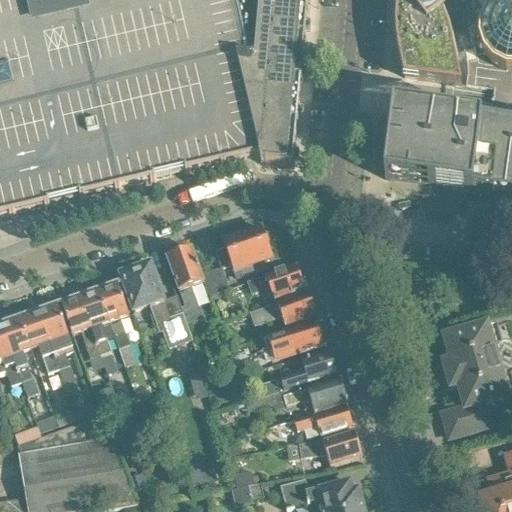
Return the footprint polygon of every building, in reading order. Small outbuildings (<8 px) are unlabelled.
[(0,0),(0,218),(8,216),(9,217),(10,217),(10,218),(15,217),(15,216),(16,215),(29,212),(31,212),(31,211),(44,208),(44,209),(45,209),(45,210),(50,209),(50,207),(51,207),(51,206),(64,203),(64,204),(66,203),(79,200),(79,201),(80,200),(81,201),(86,200),(85,199),(87,199),(86,198),(99,195),(99,196),(102,195),(102,194),(114,191),(114,192),(116,192),(116,193),(121,192),(121,191),(122,190),(122,189),(134,187),(137,187),(137,186),(149,183),(149,184),(151,183),(151,185),(156,184),(156,182),(157,182),(157,181),(170,178),(170,179),(172,178),(185,175),(185,176),(186,175),(186,176),(191,175),(191,174),(192,174),(192,173),(205,170),(205,171),(208,170),(207,169),(220,166),(220,167),(221,167),(222,168),(227,167),(226,166),(228,165),(227,164),(240,161),(240,162),(243,162),(243,161),(255,158),(255,159),(257,158),(257,160),(260,159),(261,165),(266,166),(288,168),(290,168),(290,170),(295,170),(295,165),(294,165),(294,156),(296,156),(297,151),(295,151),(297,127),(299,127),(299,122),(297,122),(298,113),(300,113),(300,108),(299,108),(301,84),(303,84),(303,79),(302,79),(302,70),(304,70),(304,65),(303,65),(305,41),(306,41),(307,36),(305,36),(306,27),(308,27),(308,22),(307,22),(308,0),(0,0)] [(398,0),(398,4),(396,17),(396,31),(397,44),(400,57),(405,80),(447,86),(462,87),(452,42),(449,30),(448,27),(443,14),(449,7),(454,1),(454,0),(458,0),(398,0)] [(498,6),(487,15),(481,28),(480,42),(484,56),(493,67),(506,73),(511,73),(511,1),(511,2),(498,6)] [(511,124),(404,111),(401,130),(392,128),(390,146),(399,147),(397,163),(388,161),(385,181),(511,197),(511,124)] [(215,254),(221,270),(221,272),(232,267),(237,280),(263,271),(261,265),(272,261),(262,231),(224,243),(227,250),(215,254)] [(202,277),(192,251),(190,252),(189,249),(178,253),(179,256),(168,260),(185,308),(181,309),(184,319),(187,329),(204,323),(192,289),(205,285),(203,281),(202,277)] [(123,276),(121,276),(134,312),(150,306),(160,336),(164,335),(170,352),(192,344),(187,329),(184,319),(181,309),(177,298),(164,302),(161,294),(163,293),(159,284),(156,274),(154,274),(151,266),(137,271),(136,268),(122,273),(123,276)] [(308,290),(304,280),(301,281),(297,268),(247,285),(251,297),(270,290),(275,304),(287,299),(306,293),(305,291),(308,290)] [(228,292),(221,272),(221,270),(202,277),(203,281),(205,285),(209,298),(228,292)] [(130,319),(118,287),(116,287),(112,286),(106,288),(104,292),(99,293),(108,317),(116,341),(125,368),(135,364),(129,348),(131,347),(122,321),(130,319)] [(99,293),(96,294),(92,293),(85,295),(83,299),(81,299),(91,329),(101,358),(112,354),(109,343),(116,341),(108,317),(99,293)] [(317,318),(309,295),(249,316),(254,329),(269,323),(272,333),(298,325),(317,318)] [(64,306),(62,306),(73,338),(81,335),(91,362),(101,358),(91,329),(81,299),(77,301),(73,300),(67,302),(64,306)] [(58,308),(56,308),(53,307),(47,309),(46,312),(39,314),(44,329),(50,343),(55,358),(60,373),(66,389),(74,386),(68,369),(71,368),(66,354),(73,351),(58,308)] [(39,314),(33,316),(30,315),(24,317),(23,320),(21,321),(27,337),(33,353),(41,350),(44,361),(50,376),(60,373),(55,358),(50,343),(44,329),(39,314)] [(9,322),(8,325),(2,327),(7,342),(12,356),(17,371),(22,386),(33,382),(25,356),(33,353),(27,337),(21,321),(18,322),(16,320),(9,322)] [(327,348),(319,323),(263,341),(271,365),(327,348)] [(0,376),(7,374),(13,389),(22,386),(17,371),(12,356),(7,342),(2,327),(0,328),(0,376)] [(503,349),(493,352),(487,328),(446,340),(453,364),(445,366),(452,389),(459,387),(466,410),(442,416),(450,441),(491,429),(484,406),(507,399),(500,375),(510,372),(511,371),(511,350),(508,349),(503,349)] [(338,378),(331,355),(301,364),(304,373),(279,380),(282,389),(278,391),(279,396),(338,378)] [(248,376),(261,371),(259,364),(246,368),(248,376)] [(348,407),(340,381),(284,399),(286,409),(310,403),(314,417),(347,407),(348,407)] [(256,403),(272,398),(268,385),(252,390),(256,403)] [(134,396),(116,402),(118,408),(120,413),(138,406),(134,396)] [(354,430),(347,407),(314,417),(277,428),(279,436),(296,431),(297,434),(310,430),(313,441),(321,439),(321,440),(354,430)] [(74,413),(56,419),(59,429),(77,423),(74,413)] [(19,457),(26,501),(0,505),(0,511),(115,511),(139,508),(105,418),(19,448),(21,457),(19,457)] [(59,429),(56,419),(37,426),(38,429),(40,436),(59,429)] [(42,440),(40,436),(38,429),(16,438),(20,448),(42,440)] [(330,471),(363,460),(354,434),(322,444),(298,448),(298,449),(288,450),(290,463),(301,462),(327,458),(330,471)] [(235,440),(222,444),(227,458),(239,455),(235,440)] [(199,454),(184,459),(195,489),(210,484),(199,454)] [(511,511),(511,459),(509,460),(511,470),(511,478),(492,484),(496,498),(484,502),(486,511),(511,511)] [(350,485),(331,490),(319,494),(318,491),(308,494),(305,483),(281,490),(286,511),(290,511),(310,507),(311,511),(351,511),(363,509),(359,492),(353,494),(350,485)] [(249,489),(252,501),(264,498),(262,486),(249,489)]
